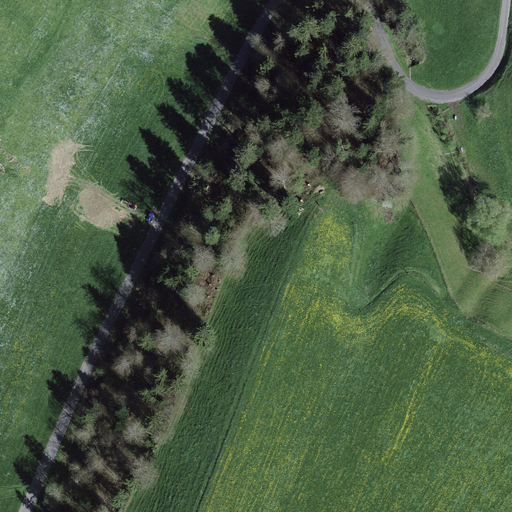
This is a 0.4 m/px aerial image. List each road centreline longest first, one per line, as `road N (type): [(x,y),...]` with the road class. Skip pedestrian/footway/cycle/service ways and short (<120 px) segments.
road 1 (tertiary): [(275,0),(99,342),(23,511)]
road 2 (unclassified): [(366,0),(397,73),(434,97),(462,92),(488,72),(507,0)]
